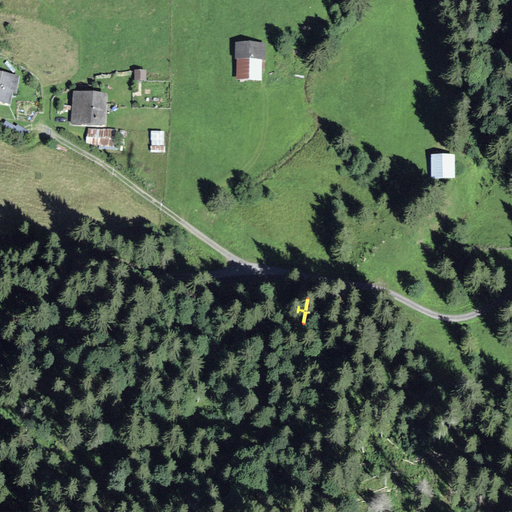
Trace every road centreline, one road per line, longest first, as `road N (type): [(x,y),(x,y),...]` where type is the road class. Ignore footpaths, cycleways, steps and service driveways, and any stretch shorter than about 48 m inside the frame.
road 1 (unclassified): [(0,236),(86,252),(147,279),(252,273),(354,283),(437,317),(461,318),(511,297)]
road 2 (track): [(252,273),(45,128)]
